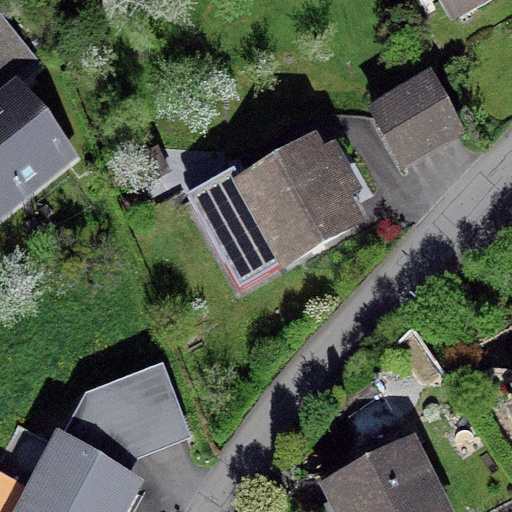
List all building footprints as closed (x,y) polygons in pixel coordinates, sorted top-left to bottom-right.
[(435,0),(449,24),(492,0),(435,0)] [(429,152),(398,100),(369,117),(399,169),(429,152)] [(0,207),(59,159),(12,101),(0,110),(0,207)] [(235,294),(352,226),(337,201),(350,194),(329,158),(317,165),(308,152),(235,194),(242,207),(199,232),(235,294)] [(130,192),(161,177),(150,154),(119,169),(130,192)] [(25,511),(117,511),(129,492),(105,479),(111,468),(94,459),(102,445),(86,405),(25,511)] [(433,511),(404,455),(327,494),(334,508),(325,511),(433,511)]
